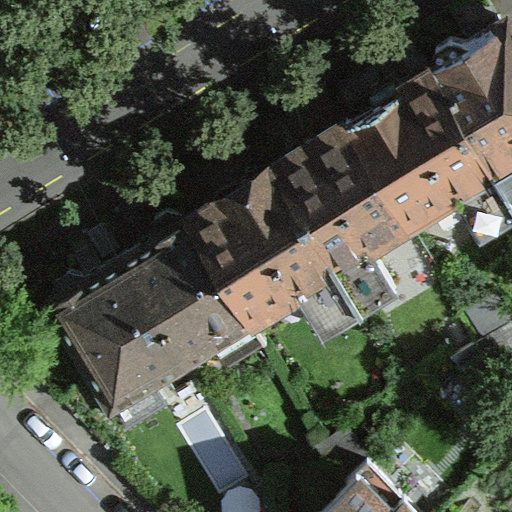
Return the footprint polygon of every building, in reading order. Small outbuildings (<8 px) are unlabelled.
[(511,29),(500,17),(466,38),(449,34),(436,42),(432,59),(431,60),(496,166),(511,155),(511,29)] [(368,99),(346,113),(408,215),(457,185),(481,225),(511,205),(511,193),(496,166),(431,60),(399,80),(394,71),(370,86),(375,94),(368,99)] [(369,239),(408,215),(346,113),(294,144),(273,157),(361,301),(364,299),(362,298),(393,279),(369,239)] [(214,194),(188,210),(251,312),(299,282),(323,323),(359,302),(361,301),(273,157),(214,194)] [(265,335),(251,312),(188,210),(183,212),(181,210),(167,206),(155,213),(152,228),(153,231),(144,236),(124,248),(186,350),(211,334),(226,358),(265,335)] [(186,350),(124,248),(96,265),(84,273),(82,271),(68,267),(56,274),(52,289),(54,292),(49,295),(111,396),(113,395),(127,419),(165,396),(150,372),(186,350)] [(494,398),(511,386),(511,322),(509,317),(450,353),(494,398)] [(425,511),(369,454),(309,511),(425,511)] [(285,511),(276,496),(259,511),(285,511)]
